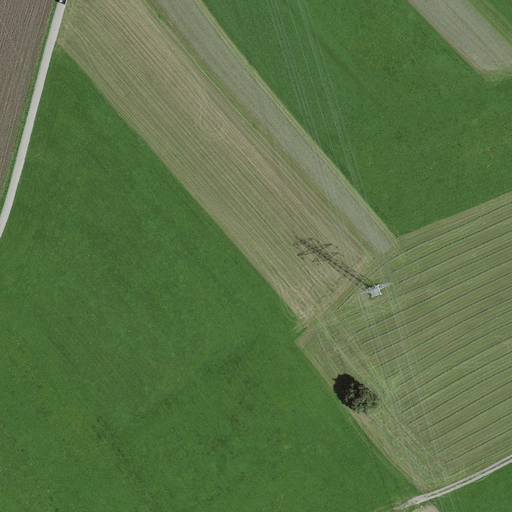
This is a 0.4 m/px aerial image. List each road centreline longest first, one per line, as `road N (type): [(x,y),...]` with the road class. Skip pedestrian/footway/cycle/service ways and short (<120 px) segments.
road 1 (track): [(0,230),(60,0)]
road 2 (track): [(511,458),(403,511)]
